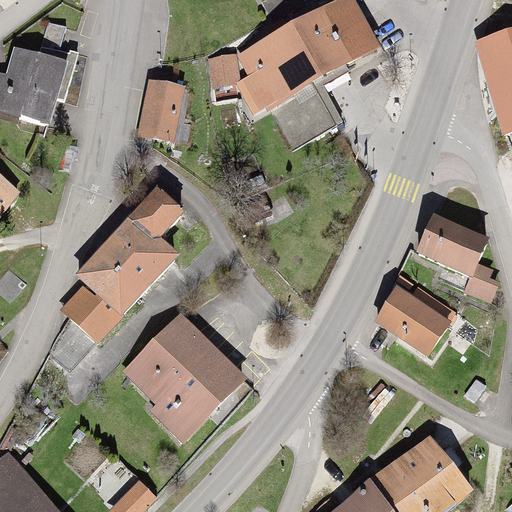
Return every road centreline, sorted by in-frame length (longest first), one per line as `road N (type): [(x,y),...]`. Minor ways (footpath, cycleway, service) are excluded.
road 1 (residential): [(121,0),(63,260),(0,402)]
road 2 (primary): [(423,126),(381,239),(331,339)]
road 3 (residential): [(331,339),(499,436)]
road 4 (residential): [(423,126),(476,155),(511,258)]
road 5 (primary): [(294,403),(191,511)]
road 6 (primary): [(466,0),(423,126)]
